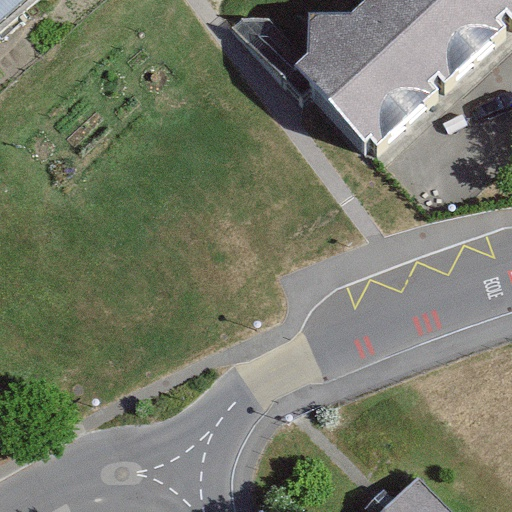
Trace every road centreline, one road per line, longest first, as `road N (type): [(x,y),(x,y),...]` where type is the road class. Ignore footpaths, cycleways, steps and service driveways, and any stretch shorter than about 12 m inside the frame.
road 1 (residential): [(172,464),(285,373),(511,283)]
road 2 (residential): [(29,511),(172,464)]
